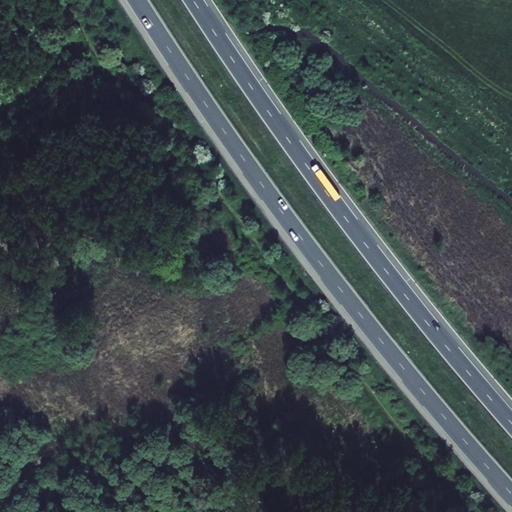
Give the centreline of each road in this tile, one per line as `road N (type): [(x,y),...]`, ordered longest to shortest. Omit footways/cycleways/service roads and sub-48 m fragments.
road 1 (motorway): [(137,0),(306,245),(511,494)]
road 2 (motorway): [(511,423),(347,220),(193,0)]
